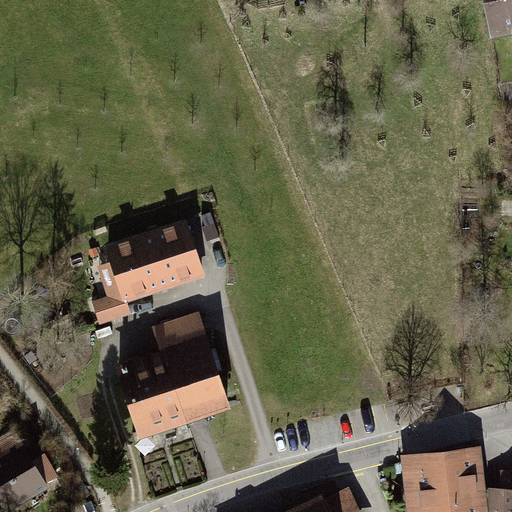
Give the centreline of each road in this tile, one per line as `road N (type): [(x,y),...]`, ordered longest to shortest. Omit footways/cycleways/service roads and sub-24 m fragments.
road 1 (residential): [(173,511),(511,416)]
road 2 (track): [(143,511),(104,380),(114,337)]
